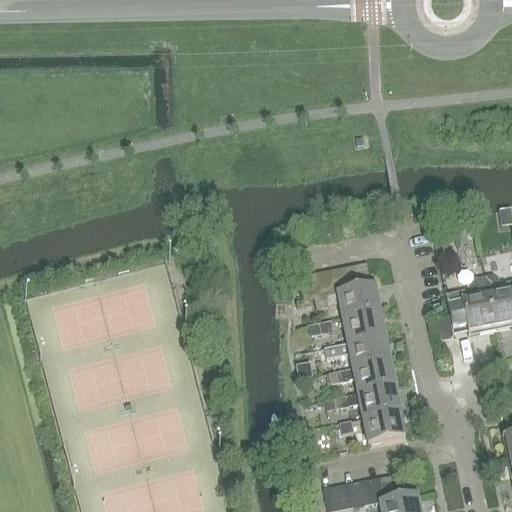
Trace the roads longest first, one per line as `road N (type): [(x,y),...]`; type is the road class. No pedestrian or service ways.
road 1 (tertiary): [(29,10),(260,7)]
road 2 (residential): [(448,413),(429,383),(401,241)]
road 3 (tertiary): [(260,7),(404,18)]
